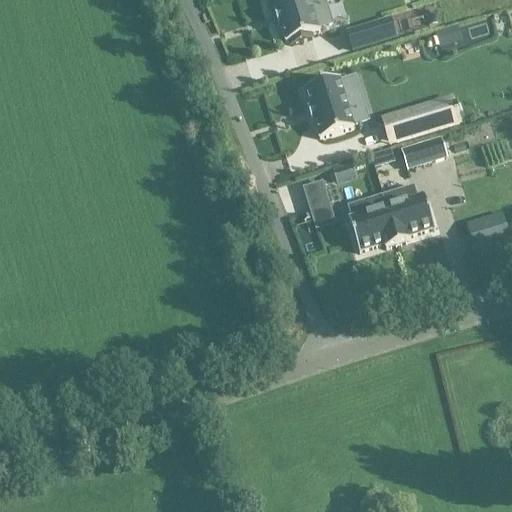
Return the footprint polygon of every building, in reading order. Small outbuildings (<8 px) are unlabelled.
[(286,43),(285,43),(286,44),(290,43),(291,47),(312,41),(311,37),(320,34),(320,32),(320,33),(319,30),(332,26),(326,5),(312,9),(309,0),(272,0),(277,14),(274,15),(278,26),(280,26),(286,43)] [(212,34),(238,108),(280,93),(253,19),(212,34)] [(390,22),(369,28),(348,35),(353,52),(374,46),(395,39),(390,22)] [(311,122),(314,121),(320,140),(319,140),(320,141),(355,130),(355,129),(354,129),(354,127),(367,123),(358,93),(345,97),(340,82),(340,80),(304,91),(305,92),(311,111),(308,112),(311,122)] [(386,124),(393,147),(441,132),(434,109),(386,124)] [(402,152),(409,172),(447,160),(441,140),(402,152)] [(352,168),(334,174),(338,186),(356,180),(352,168)] [(435,232),(424,198),(423,198),(423,199),(417,200),(414,189),(383,198),(398,248),(411,244),(409,240),(434,232),(435,232)] [(385,247),(386,252),(398,248),(383,198),(358,206),(362,218),(350,221),(349,221),(359,256),(361,255),(360,255),(385,247)] [(330,209),(311,215),(316,232),(336,226),(330,209)] [(476,255),(511,244),(502,216),(467,227),(476,255)]
